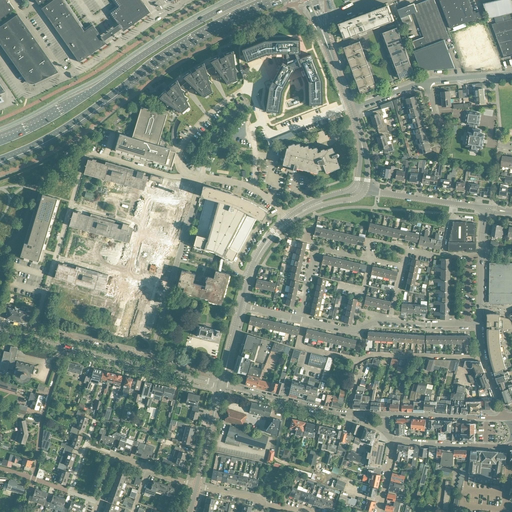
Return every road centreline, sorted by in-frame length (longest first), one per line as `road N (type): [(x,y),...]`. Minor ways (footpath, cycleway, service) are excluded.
road 1 (secondary): [(0,159),(64,128),(173,51),(273,0)]
road 2 (residential): [(33,330),(86,151),(188,176)]
road 3 (secondary): [(241,0),(0,142)]
road 4 (residential): [(484,357),(358,360),(300,346),(304,320)]
road 5 (unknown): [(48,277),(120,298),(155,172)]
road 6 (residential): [(149,359),(199,180)]
road 7 (residential): [(188,176),(178,154),(216,107),(247,90),(262,121)]
road 8 (tertiary): [(210,381),(64,345)]
road 9 (residential): [(32,480),(64,345)]
road 10 (residential): [(345,414),(221,384)]
road 11 (tertiary): [(485,208),(364,189)]
